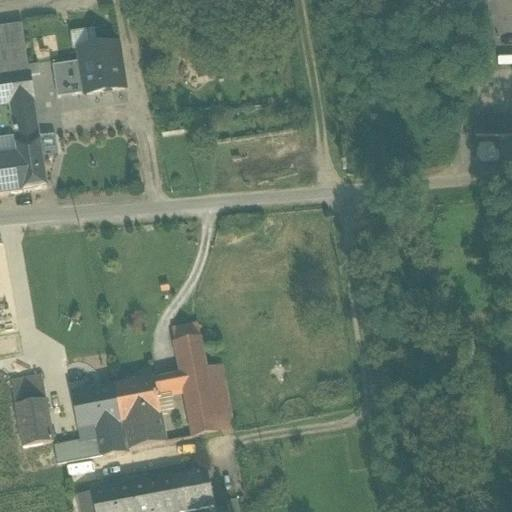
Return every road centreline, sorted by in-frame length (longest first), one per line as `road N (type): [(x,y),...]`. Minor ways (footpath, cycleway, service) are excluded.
road 1 (unclassified): [(511,180),(0,221)]
road 2 (track): [(333,193),(388,511)]
road 3 (track): [(373,418),(73,473)]
road 4 (track): [(333,193),(296,0)]
